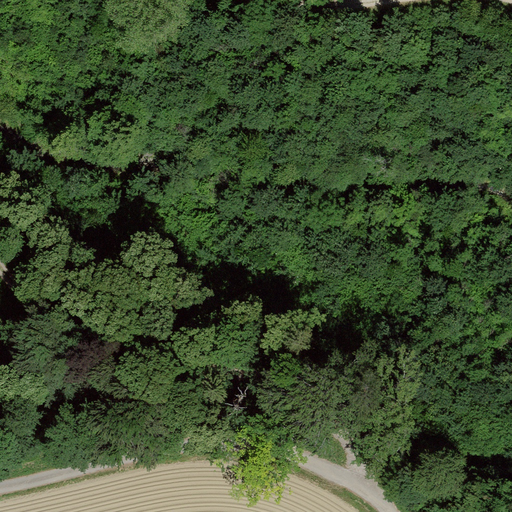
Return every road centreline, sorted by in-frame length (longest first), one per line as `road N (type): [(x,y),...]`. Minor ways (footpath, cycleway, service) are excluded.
road 1 (track): [(340,474),(339,446),(274,377),(99,346),(50,319),(0,272)]
road 2 (track): [(0,491),(230,446),(282,453),(340,474)]
road 3 (track): [(263,0),(400,0)]
